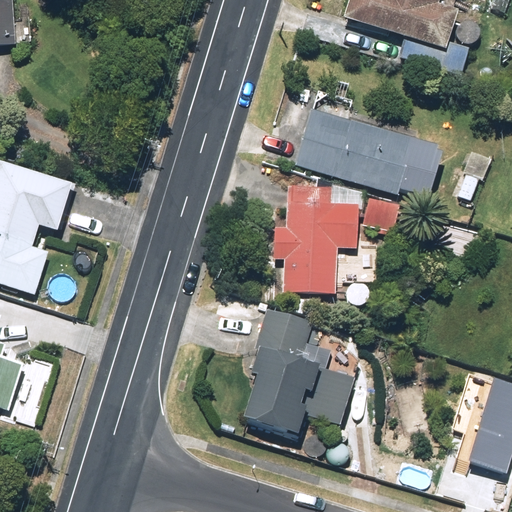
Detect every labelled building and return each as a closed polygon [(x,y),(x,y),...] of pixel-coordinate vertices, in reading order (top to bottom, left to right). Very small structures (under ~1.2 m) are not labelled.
[(0,0),(0,53),(14,53),(10,0),(0,0)] [(440,0),(351,0),(343,26),(405,47),(399,62),(459,83),(468,56),(447,49),(457,20),(436,13),(440,0)] [(415,148),(312,116),(295,171),(398,203),(415,148)] [(471,158),(462,177),(481,185),(489,165),(471,158)] [(0,291),(35,302),(47,261),(32,256),(38,235),(55,240),(57,232),(61,233),(74,191),(0,168),(0,291)] [(470,205),(478,186),(465,180),(457,200),(470,205)] [(277,299),(334,301),(336,256),(356,257),(359,196),(288,193),(287,229),(278,229),(278,236),(275,236),(273,265),(278,265),(277,299)] [(375,239),(387,242),(389,238),(395,240),(402,215),(370,206),(362,231),(376,235),(375,239)] [(320,306),(296,306),(295,317),(320,318),(320,306)] [(339,435),(354,389),(299,372),(312,332),(267,318),(255,355),(261,357),(251,388),(256,389),(242,432),(297,449),(304,424),(339,435)] [(0,414),(8,417),(21,376),(0,369),(0,368),(4,356),(0,355),(0,414)] [(494,410),(491,425),(504,428),(507,413),(494,410)]
